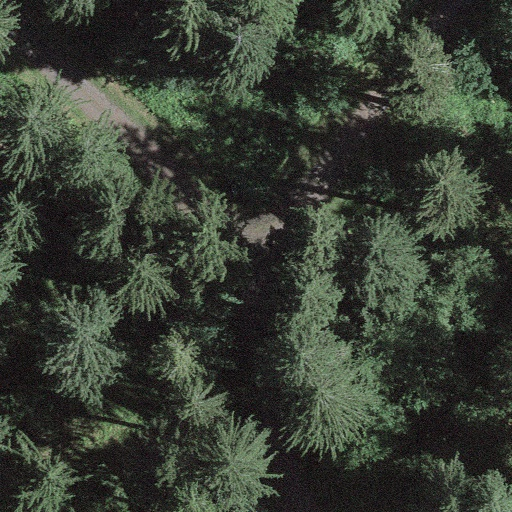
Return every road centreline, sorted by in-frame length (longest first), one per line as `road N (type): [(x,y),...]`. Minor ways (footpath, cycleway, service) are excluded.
road 1 (track): [(455,0),(384,71),(271,285),(284,423),(318,511)]
road 2 (track): [(271,285),(0,9)]
